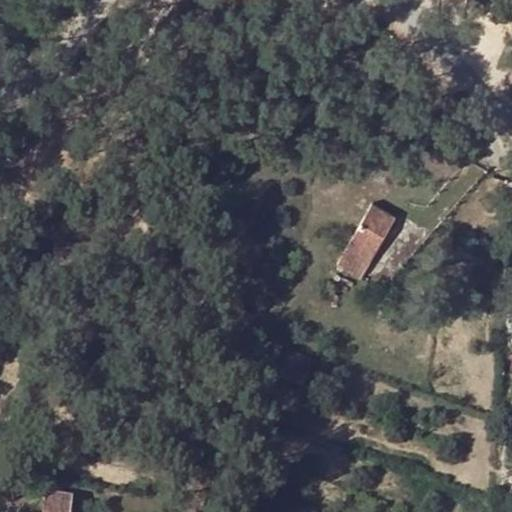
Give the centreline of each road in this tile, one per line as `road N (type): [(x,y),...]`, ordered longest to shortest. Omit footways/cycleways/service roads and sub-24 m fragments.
road 1 (track): [(0,174),(134,55),(176,0)]
road 2 (tertiary): [(511,117),(393,0)]
road 3 (tertiary): [(87,0),(24,81),(0,94)]
